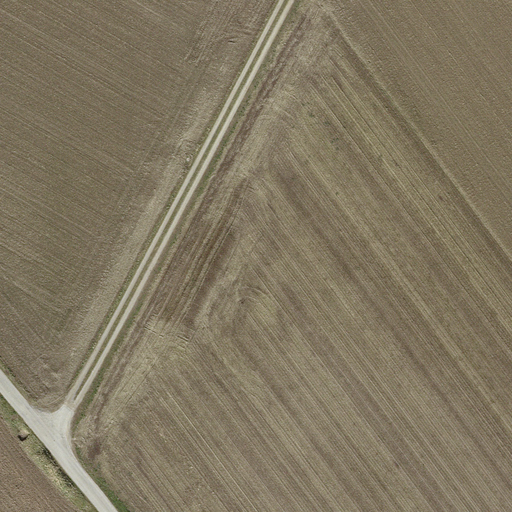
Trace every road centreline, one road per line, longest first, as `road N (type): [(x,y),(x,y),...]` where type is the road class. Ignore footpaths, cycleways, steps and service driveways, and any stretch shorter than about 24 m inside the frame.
road 1 (track): [(52,434),(286,0)]
road 2 (track): [(110,511),(0,366)]
